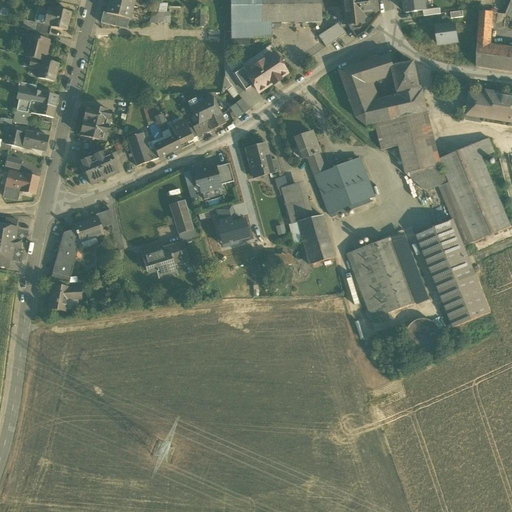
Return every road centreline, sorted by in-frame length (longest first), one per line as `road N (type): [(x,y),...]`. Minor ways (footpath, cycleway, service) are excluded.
road 1 (residential): [(44,207),(116,191),(235,132),(389,32)]
road 2 (residential): [(0,457),(44,207)]
road 3 (residential): [(44,207),(93,0)]
road 4 (residential): [(389,32),(430,63),(511,79)]
